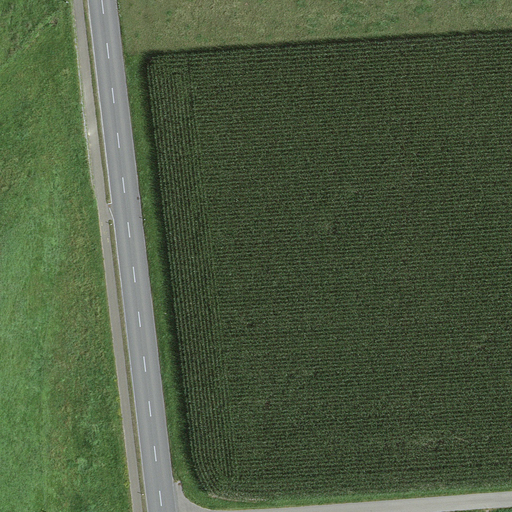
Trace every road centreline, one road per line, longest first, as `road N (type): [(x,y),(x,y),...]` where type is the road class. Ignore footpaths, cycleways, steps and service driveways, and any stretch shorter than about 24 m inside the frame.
road 1 (tertiary): [(162,511),(102,0)]
road 2 (track): [(320,511),(511,497)]
